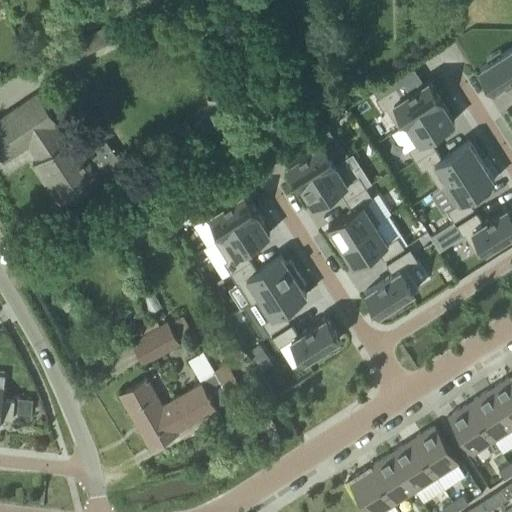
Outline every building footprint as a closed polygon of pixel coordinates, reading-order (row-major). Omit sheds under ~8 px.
[(126,13),(66,44),(75,61),(134,30),(126,13)] [(489,62),(480,68),(494,90),(511,77),(511,46),(502,54),(499,50),(487,58),(489,62)] [(396,85),(376,98),(382,109),(386,107),(399,127),(441,100),(428,80),(403,96),(396,85)] [(104,136),(85,149),(84,150),(73,135),(58,145),(48,131),(59,124),(38,92),(0,117),(0,155),(4,161),(28,145),(38,159),(33,163),(47,184),(52,181),(66,201),(125,161),(118,151),(115,153),(104,136)] [(441,100),(399,127),(400,128),(404,126),(416,145),(408,149),(415,160),(435,147),(429,137),(454,121),(441,100)] [(313,148),(287,164),(293,172),(301,185),(339,161),(338,160),(334,162),(322,142),(333,135),(326,125),(306,138),(313,148)] [(435,147),(415,160),(422,170),(427,167),(439,187),(481,160),(469,140),(442,157),(435,147)] [(481,160),(439,187),(440,188),(444,185),(456,204),(447,210),(453,220),(474,207),(467,197),(494,180),(481,160)] [(339,161),(301,185),(314,205),(339,189),(345,199),(365,186),(359,176),(352,180),(339,161)] [(352,209),(328,224),(341,244),(379,220),(366,200),(372,196),(365,186),(345,199),(352,209)] [(212,198),(191,211),(198,221),(205,216),(218,236),(214,239),(215,240),(257,213),(244,192),(218,208),(212,198)] [(476,211),(456,224),(463,235),(464,234),(478,255),(511,233),(511,208),(509,210),(507,206),(483,221),(476,211)] [(257,213),(215,240),(219,246),(227,260),(224,262),(231,272),(251,259),(244,249),(270,233),(257,213)] [(379,220),(341,244),(354,264),(377,249),(384,259),(404,246),(397,236),(388,242),(376,223),(380,221),(379,220)] [(393,273),(366,290),(380,312),(389,306),(391,310),(404,302),(401,298),(418,288),(405,267),(417,259),(410,248),(386,263),(393,273)] [(251,259),(231,272),(237,283),(239,281),(251,301),(298,272),(290,259),(286,262),(281,254),(257,269),(251,259)] [(298,272),(251,301),(252,302),(256,300),(268,318),(262,322),(269,332),(289,320),(283,309),(306,294),(301,286),(306,284),(298,272)] [(173,320),(184,339),(194,333),(183,315),(173,320)] [(292,323),(271,336),(278,347),(291,338),(305,360),(317,352),(320,356),(332,348),(330,344),(339,338),(325,316),(298,333),(292,323)] [(167,321),(160,325),(133,340),(145,362),(179,343),(167,321)] [(260,343),(250,350),(255,357),(265,351),(260,343)] [(273,400),(266,388),(258,375),(259,374),(242,346),(229,354),(246,381),(241,384),(249,396),(237,404),(248,423),(263,414),(269,422),(280,415),(272,401),(273,400)] [(188,356),(199,378),(214,370),(204,348),(188,356)] [(214,368),(217,374),(231,398),(242,391),(225,362),(214,368)] [(509,376),(491,388),(511,420),(511,373),(511,374),(511,375),(509,376)] [(216,406),(230,398),(231,398),(217,374),(163,404),(148,377),(120,393),(150,446),(178,430),(177,429),(216,406)] [(0,424),(1,418),(13,419),(14,399),(2,398),(4,386),(0,385),(0,424)] [(511,420),(491,388),(470,401),(494,439),(511,427),(511,420)] [(448,415),(472,454),(494,439),(470,401),(448,415)] [(435,423),(413,437),(437,476),(459,462),(435,423)] [(36,431),(35,447),(50,448),(51,433),(36,431)] [(413,437),(391,451),(416,489),(437,476),(413,437)] [(371,464),(395,503),(397,501),(416,489),(391,451),(371,464)] [(511,467),(509,463),(499,470),(504,478),(511,472),(511,467)] [(369,511),(380,511),(395,503),(371,464),(348,478),(369,511)] [(486,511),(511,495),(511,480),(480,501),(477,504),(482,511),(486,511)] [(452,500),(458,509),(468,502),(463,494),(452,500)] [(511,511),(511,499),(496,511),(511,511)] [(445,511),(453,511),(458,509),(452,500),(442,507),(445,511)]
